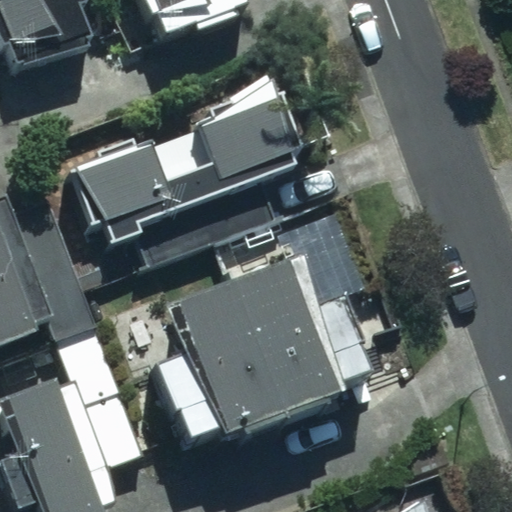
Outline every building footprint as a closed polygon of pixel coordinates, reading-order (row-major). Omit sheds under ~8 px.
[(0,0),(0,63),(7,83),(99,48),(80,0),(0,0)] [(242,0),(133,0),(158,53),(248,11),(242,0)] [(64,162),(107,270),(306,191),(263,83),(64,162)] [(0,340),(43,326),(0,203),(0,340)] [(129,320),(184,467),(376,394),(321,248),(129,320)] [(0,427),(29,511),(108,511),(62,378),(0,399),(0,427)]
